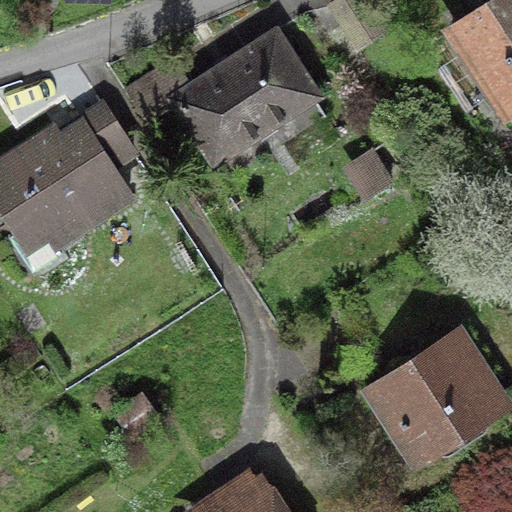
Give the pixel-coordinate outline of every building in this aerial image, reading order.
[(383,31),(362,0),(338,0),(332,5),(360,46),(383,31)] [(511,0),(494,0),(451,29),(508,113),(511,110),(511,0)] [(172,61),(125,92),(143,120),(173,100),(214,163),(319,95),(276,30),(188,87),(172,61)] [(42,138),(0,165),(0,206),(27,249),(50,234),(55,242),(130,194),(111,164),(133,150),(104,105),(79,121),(82,125),(47,147),(42,138)] [(372,150),(351,163),(370,194),(391,181),(372,150)] [(456,334),(371,389),(419,461),(503,405),(456,334)] [(138,416),(157,452),(184,437),(165,402),(138,416)] [(274,511),(259,490),(226,511),(274,511)]
